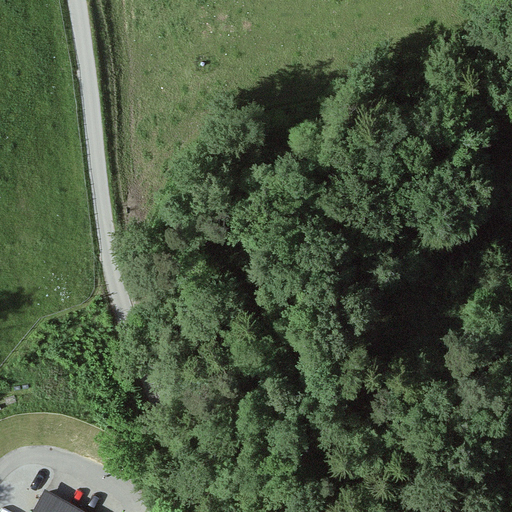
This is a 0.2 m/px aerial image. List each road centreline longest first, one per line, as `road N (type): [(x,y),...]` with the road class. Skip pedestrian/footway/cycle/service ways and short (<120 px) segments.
road 1 (tertiary): [(75,0),(119,302),(201,511)]
road 2 (track): [(115,282),(145,256),(188,161),(250,115),(389,90),(511,121)]
